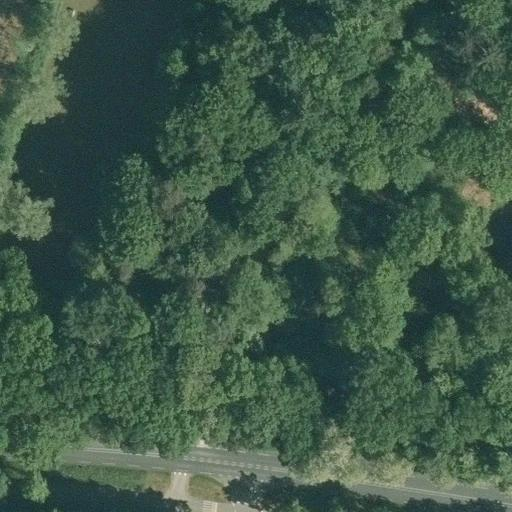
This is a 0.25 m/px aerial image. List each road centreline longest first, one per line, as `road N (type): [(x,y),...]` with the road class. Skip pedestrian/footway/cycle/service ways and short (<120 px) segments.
road 1 (track): [(182,460),(214,353),(400,59),(425,0)]
road 2 (primary): [(253,468),(511,507)]
road 3 (primary): [(0,448),(253,468)]
road 4 (unclassified): [(0,490),(218,511)]
